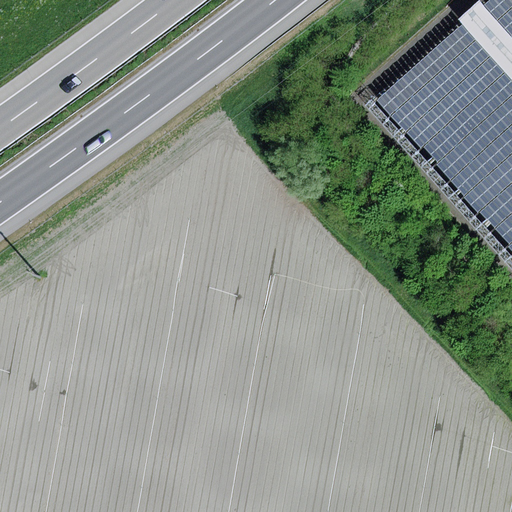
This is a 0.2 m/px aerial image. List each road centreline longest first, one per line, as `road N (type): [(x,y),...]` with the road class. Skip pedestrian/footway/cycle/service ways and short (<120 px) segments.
road 1 (motorway): [(0,203),(271,0)]
road 2 (motorway): [(177,0),(0,138)]
